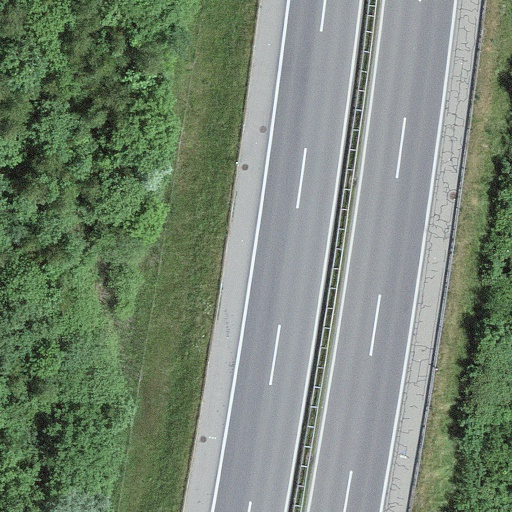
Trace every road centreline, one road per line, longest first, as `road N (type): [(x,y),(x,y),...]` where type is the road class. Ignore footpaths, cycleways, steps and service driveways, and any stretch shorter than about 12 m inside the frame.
road 1 (motorway): [(321,0),(279,337),(247,511)]
road 2 (motorway): [(344,511),(413,0)]
